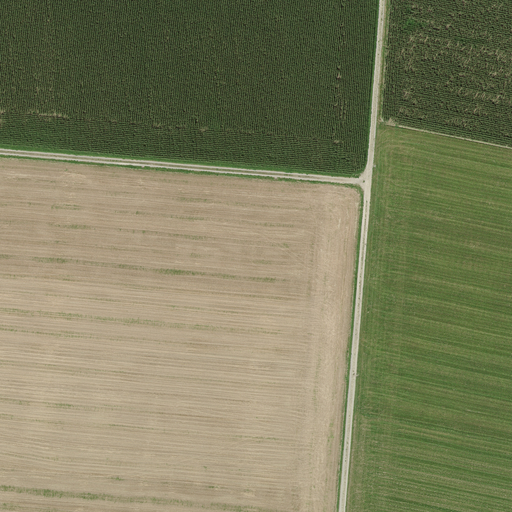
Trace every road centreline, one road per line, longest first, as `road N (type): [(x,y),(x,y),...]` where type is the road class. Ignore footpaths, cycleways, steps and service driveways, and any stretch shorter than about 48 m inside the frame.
road 1 (track): [(342,511),(383,0)]
road 2 (track): [(0,151),(369,182)]
